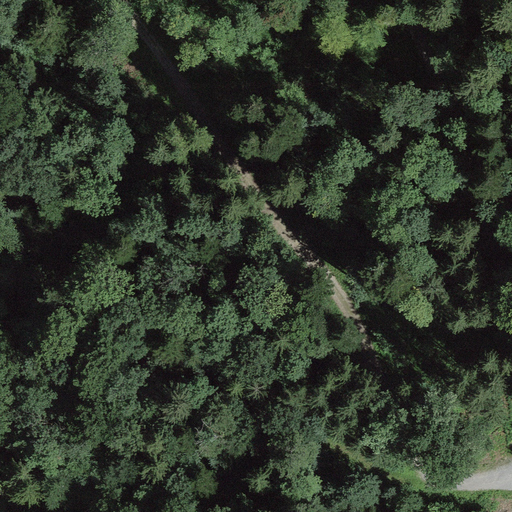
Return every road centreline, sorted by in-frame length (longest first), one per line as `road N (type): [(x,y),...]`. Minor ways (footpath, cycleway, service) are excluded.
road 1 (track): [(118,0),(326,270),(392,431),(428,478)]
road 2 (track): [(428,478),(346,461),(0,290)]
road 3 (track): [(406,0),(511,297)]
